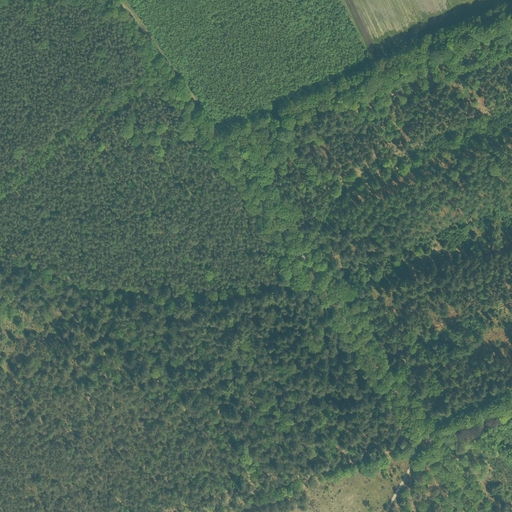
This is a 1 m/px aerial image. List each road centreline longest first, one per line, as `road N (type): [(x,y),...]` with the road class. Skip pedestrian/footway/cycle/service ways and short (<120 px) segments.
road 1 (track): [(219,139),(334,301),(150,454)]
road 2 (unclassified): [(190,511),(511,399)]
road 3 (track): [(316,276),(130,288),(0,246)]
road 4 (track): [(511,9),(219,139)]
road 5 (track): [(115,0),(219,139)]
road 6 (track): [(334,301),(422,427)]
